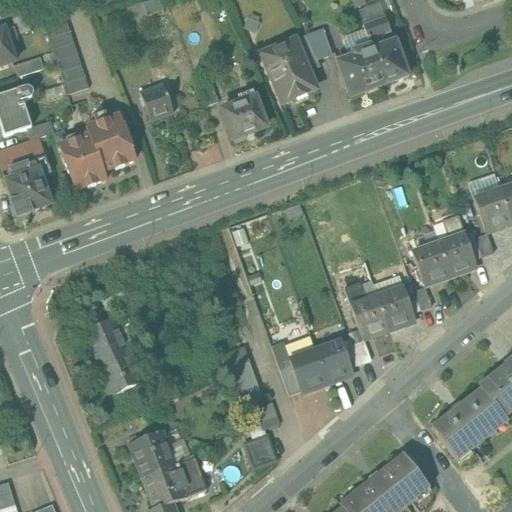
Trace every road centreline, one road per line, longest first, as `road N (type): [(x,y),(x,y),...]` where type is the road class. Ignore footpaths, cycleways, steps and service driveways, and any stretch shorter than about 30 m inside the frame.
road 1 (primary): [(511,84),(0,269)]
road 2 (residential): [(260,511),(511,298)]
road 3 (primary): [(0,284),(69,447)]
road 4 (residential): [(413,0),(426,27),(439,34),(511,15)]
